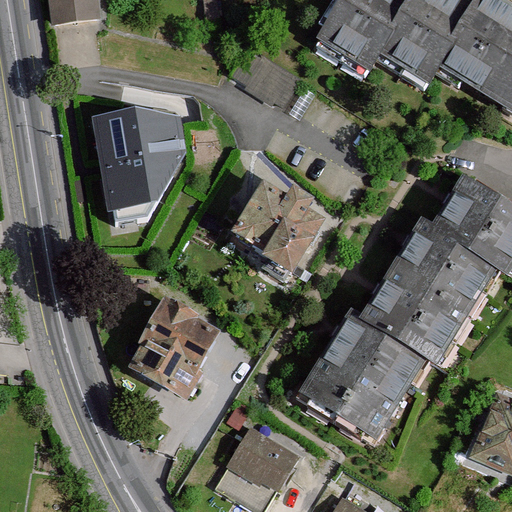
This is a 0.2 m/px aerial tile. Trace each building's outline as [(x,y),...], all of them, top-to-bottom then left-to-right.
[(103,0),(53,0),(59,30),(108,20),(103,0)] [(338,0),(310,43),(366,80),(380,59),(424,88),(440,63),(511,110),(511,14),(489,0),(474,0),(468,9),(454,0),(338,0)] [(304,77),(251,46),(232,78),(286,109),(304,77)] [(122,114),(84,119),(97,212),(144,205),(185,153),(177,123),(122,114)] [(257,173),(214,237),(285,284),(328,220),(313,210),(321,198),(290,178),(282,190),(257,173)] [(304,395),(382,440),(414,385),(422,390),(438,362),(448,367),(504,270),(511,274),(511,201),(465,175),(435,226),(422,219),(364,321),(351,314),(304,395)] [(164,301),(127,366),(189,400),(226,335),(164,301)] [(511,402),(499,398),(475,467),(511,479),(511,402)] [(256,410),(209,487),(250,511),(267,511),(310,443),(256,410)] [(372,511),(343,494),(332,511),(372,511)]
